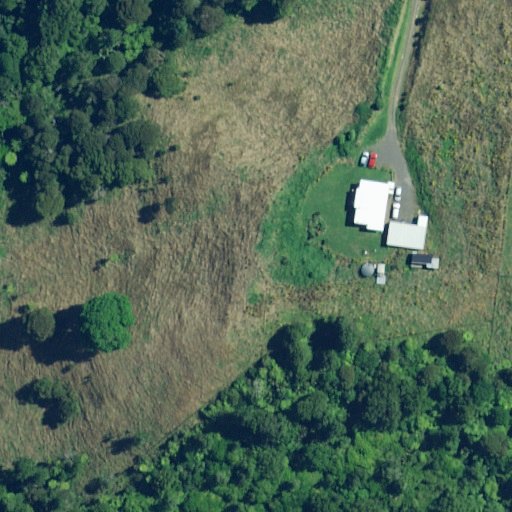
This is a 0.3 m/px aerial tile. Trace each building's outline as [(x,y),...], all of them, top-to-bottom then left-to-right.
[(362,135),(362,145),(373,145),(373,135),(362,135)] [(351,208),(355,208),(353,223),(365,224),(364,230),(382,232),(388,184),(358,180),(357,189),(353,189),(351,208)] [(429,233),(420,212),(408,217),(417,238),(429,233)] [(411,245),(409,268),(437,270),(439,248),(411,245)] [(357,272),(357,273),(358,274),(358,275),(359,276),(359,277),(361,278),(362,279),(363,279),(365,279),(366,279),(367,279),(369,279),(370,278),(371,277),(372,276),(373,275),(373,274),(374,272),(374,271),(374,269),(373,268),(372,267),(372,265),(370,264),(369,264),(368,263),(366,263),(365,263),(364,263),(362,264),(361,264),(360,265),(359,266),(358,267),(357,269),(357,270),(357,272)]
